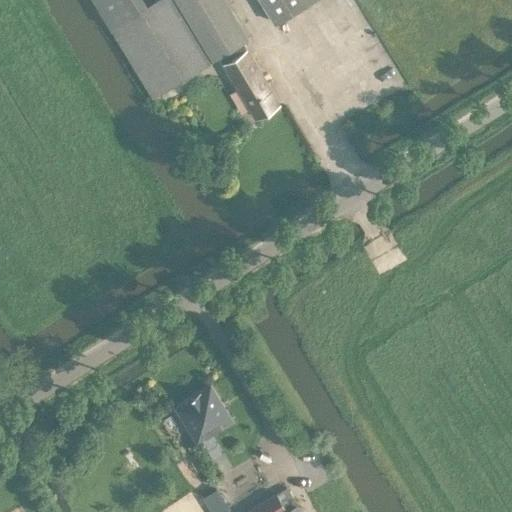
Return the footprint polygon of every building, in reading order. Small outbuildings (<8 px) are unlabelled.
[(144,0),(94,0),(111,27),(147,5),(144,0)] [(155,0),(147,5),(111,27),(152,96),(219,55),(255,117),(279,102),(243,41),(251,36),(228,0),(155,0)] [(311,0),(262,0),(275,21),(311,0)] [(302,12),(292,16),(313,60),(322,55),(302,12)] [(210,383),(174,405),(196,441),(232,419),(210,383)] [(286,486),(244,511),(280,511),(296,503),(286,486)] [(231,511),(216,488),(203,496),(213,511),(231,511)] [(299,511),(295,504),(297,504),(296,503),(280,511),(299,511)]
